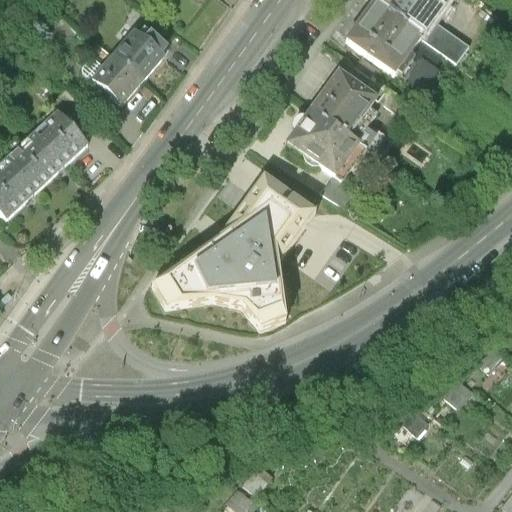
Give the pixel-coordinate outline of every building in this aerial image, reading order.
[(378,0),(372,8),(420,43),(447,5),(439,0),(378,0)] [(420,43),(372,8),(345,46),(393,80),(395,77),(420,44),(420,43)] [(455,68),(468,51),(437,28),(424,46),(455,68)] [(133,36),(112,60),(142,86),(163,62),(133,36)] [(395,77),(422,97),(437,75),(433,72),(442,60),(420,44),(395,77)] [(122,109),(142,86),(112,60),(92,84),(122,109)] [(336,78),(310,115),(351,144),(378,107),(336,78)] [(57,118),(64,125),(80,110),(65,94),(49,109),(57,118)] [(366,155),(351,144),(310,115),(283,152),(340,192),(366,155)] [(57,118),(17,156),(47,187),(87,149),(64,125),(57,118)] [(0,219),(6,226),(47,187),(17,156),(0,171),(0,219)] [(215,248),(151,292),(164,315),(211,308),(240,314),(259,339),(284,329),(274,297),(306,234),(314,219),(262,181),(219,242),(215,248)] [(413,441),(427,428),(415,416),(402,429),(413,441)] [(222,509),(225,511),(246,511),(253,505),(236,491),(222,509)]
